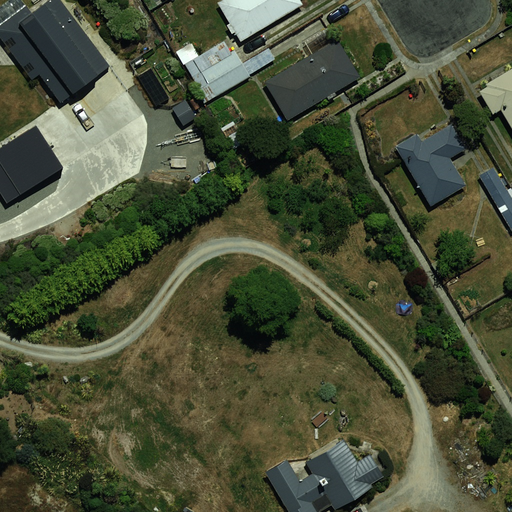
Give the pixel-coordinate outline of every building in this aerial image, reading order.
[(64,0),(42,0),(10,24),(69,101),(115,67),(64,0)] [(313,0),(235,0),(230,4),(253,43),(316,3),(313,0)] [(351,34),(275,78),(297,115),(372,71),(351,34)] [(224,42),(190,57),(204,86),(239,69),(224,42)] [(511,71),(487,88),(511,127),(511,71)] [(43,128),(0,152),(0,197),(5,206),(67,170),(43,128)] [(430,129),(397,146),(431,211),(464,194),(430,129)] [(511,235),(511,211),(485,172),(469,182),(508,238),(511,235)] [(346,434),(274,474),(298,511),(339,511),(385,489),(346,434)]
